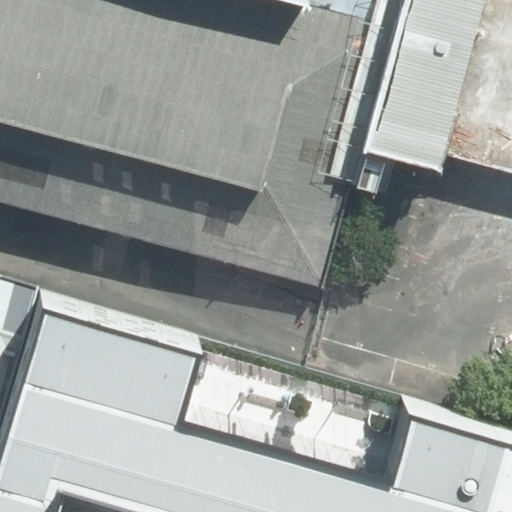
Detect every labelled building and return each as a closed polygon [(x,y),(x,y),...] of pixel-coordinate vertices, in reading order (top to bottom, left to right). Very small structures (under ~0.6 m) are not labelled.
[(390,30),(278,0),(0,0),(0,199),(319,287),(390,30)] [(310,0),(392,22),(398,0),(310,0)] [(511,0),(398,0),(392,22),(359,144),(511,185),(511,0)] [(0,380),(29,279),(0,271),(0,380)] [(0,511),(494,511),(511,452),(511,416),(29,279),(0,380),(0,511)]
